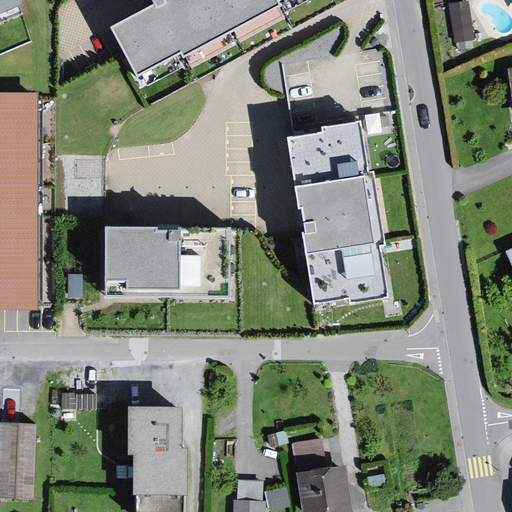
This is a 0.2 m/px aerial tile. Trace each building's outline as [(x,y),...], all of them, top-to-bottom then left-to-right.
[(0,0),(0,11),(18,4),(16,0),(0,0)] [(285,0),(170,0),(167,2),(165,0),(152,0),(141,6),(144,14),(105,36),(130,83),(174,59),(177,65),(274,15),(270,8),(285,0)] [(471,0),(452,0),(454,36),(473,35),(471,0)] [(0,306),(42,306),(40,87),(0,87),(0,306)] [(315,141),(281,147),(289,196),(363,188),(354,129),(316,136),(315,141)] [(289,196),(285,196),(298,262),(377,252),(380,251),(372,187),(363,188),(289,196)] [(227,233),(94,236),(97,304),(226,308),(227,233)] [(377,252),(298,262),(307,312),(342,306),(343,310),(384,304),(377,252)] [(96,406),(98,390),(63,387),(61,403),(96,406)] [(178,414),(122,414),(121,462),(127,462),(124,497),(130,501),(130,511),(179,511),(181,455),(175,447),(178,414)] [(36,429),(0,429),(0,502),(33,505),(36,429)] [(350,511),(346,469),(294,479),(300,511),(350,511)]
